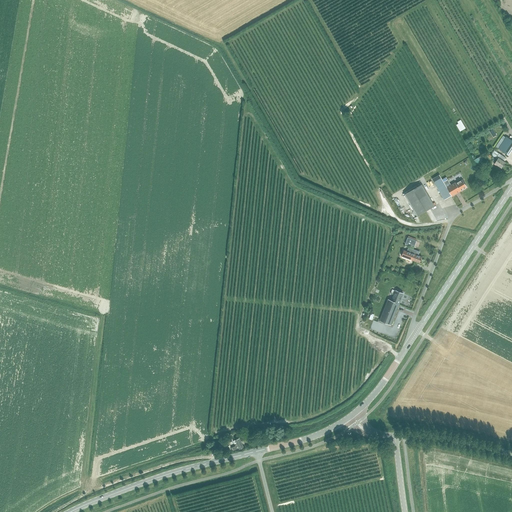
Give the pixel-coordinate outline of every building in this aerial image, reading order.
[(511,140),(506,137),(498,149),(509,156),(511,150),(511,140)] [(504,161),(506,158),(496,151),(492,156),(497,159),(495,163),(502,168),(505,162),(504,161)] [(439,175),(432,179),(445,200),(452,196),(447,187),(439,175)] [(455,183),(447,187),(452,196),(462,190),(467,187),(462,180),(456,184),(455,183)] [(422,184),(404,194),(417,216),(434,206),(422,184)] [(414,247),(416,241),(408,238),(405,244),(414,247)] [(419,252),(409,248),(407,251),(404,250),(402,256),(420,263),(422,257),(418,255),(419,252)] [(388,300),(380,320),(391,325),(403,294),(396,290),(396,291),(392,289),(391,293),(394,295),(391,301),(388,300)] [(375,344),(383,348),(385,343),(376,340),(375,344)] [(236,446),(231,448),(233,451),(238,449),(238,450),(244,447),(240,438),(233,441),(236,446)]
